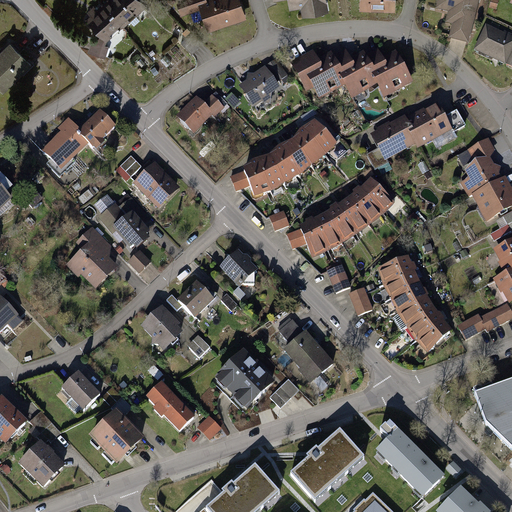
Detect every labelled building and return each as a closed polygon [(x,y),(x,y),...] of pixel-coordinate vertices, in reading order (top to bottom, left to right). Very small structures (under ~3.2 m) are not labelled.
[(110,0),(105,5),(125,26),(148,5),(143,0),(110,0)] [(180,0),(185,12),(205,6),(203,1),(204,0),(180,0)] [(243,0),(204,0),(203,1),(205,6),(211,27),(248,15),(243,0)] [(293,0),(295,5),(305,4),(306,12),(328,9),(327,0),(293,0)] [(483,0),(440,0),(439,9),(451,12),(449,23),(456,25),(453,35),(473,40),(483,0)] [(125,26),(105,5),(101,9),(97,5),(90,11),(94,16),(91,19),(106,35),(111,40),(125,26)] [(511,34),(488,25),(478,50),(511,63),(511,34)] [(111,40),(106,35),(102,41),(95,40),(92,50),(110,56),(113,44),(110,42),(111,40)] [(32,60),(13,41),(0,53),(0,83),(4,87),(32,60)] [(385,66),(383,61),(378,52),(366,58),(373,72),(385,66)] [(353,68),(350,61),(346,53),(334,59),(341,74),(353,68)] [(353,68),(341,74),(346,84),(353,97),(379,84),(373,72),(366,58),(364,54),(350,61),(353,68)] [(385,66),(373,72),(379,84),(385,96),(411,83),(397,54),(383,61),(385,66)] [(321,69),(318,63),(313,55),(294,64),(301,79),(309,75),(321,69)] [(321,69),(309,75),(320,97),(346,84),(341,74),(334,59),(332,56),(318,63),(321,69)] [(249,81),(241,86),(256,108),(264,103),(271,104),(274,97),(284,91),(270,69),(260,75),(250,74),(249,81)] [(206,106),(214,115),(217,117),(225,109),(214,97),(206,106)] [(214,115),(206,106),(197,98),(178,117),(195,135),(214,115)] [(407,123),(417,143),(419,146),(437,137),(450,130),(445,119),(438,107),(407,123)] [(81,134),(90,144),(97,152),(109,141),(107,139),(119,127),(104,112),(81,134)] [(458,113),(445,119),(450,130),(452,133),(465,126),(458,113)] [(381,148),(387,159),(417,143),(407,123),(404,119),(374,135),(381,148)] [(276,158),(246,172),(252,187),(255,198),(287,184),(313,166),(337,145),(319,122),(297,136),(299,140),(274,154),(276,158)] [(55,143),(72,161),(90,144),(81,134),(73,126),(55,143)] [(455,139),(452,133),(450,130),(437,137),(442,145),(455,139)] [(459,156),(466,168),(490,155),(496,152),(489,140),(459,156)] [(72,161),(55,143),(44,153),(51,161),(48,164),(60,177),(74,163),(72,161)] [(387,159),(381,148),(368,155),(376,169),(389,162),(387,159)] [(131,155),(120,167),(132,178),(143,166),(131,155)] [(502,178),(490,155),(466,168),(472,179),(462,184),(468,196),(473,194),(502,178)] [(182,187),(157,164),(138,183),(162,206),(182,187)] [(246,172),(232,177),(238,193),(252,187),(246,172)] [(511,186),(507,176),(502,178),(473,194),(487,221),(511,207),(511,186)] [(0,215),(18,198),(0,180),(0,215)] [(322,221),(303,230),(309,245),(314,256),(347,241),(374,223),(395,204),(376,183),(349,204),(322,221)] [(128,196),(101,219),(117,237),(123,232),(140,253),(156,239),(151,234),(157,229),(128,196)] [(287,211),(273,216),(278,231),(292,226),(287,211)] [(497,247),(511,240),(511,213),(497,220),(502,230),(492,235),(497,247)] [(89,249),(73,264),(84,275),(87,272),(102,286),(123,266),(110,252),(114,248),(94,229),(81,241),(89,249)] [(303,230),(289,235),(295,250),(309,245),(303,230)] [(506,277),(511,274),(511,244),(495,253),(506,277)] [(261,269),(241,249),(223,267),(243,287),(261,269)] [(139,252),(129,262),(141,274),(151,264),(139,252)] [(409,260),(381,269),(389,286),(402,316),(420,340),(432,354),(453,336),(438,318),(423,293),(409,260)] [(345,265),(328,271),(337,295),(353,289),(345,265)] [(511,274),(506,277),(497,282),(509,305),(511,303),(511,274)] [(215,301),(198,283),(179,301),(183,305),(197,319),(215,301)] [(367,289),(352,295),(360,317),(376,312),(367,289)] [(172,294),(167,300),(178,311),(183,305),(179,301),(172,294)] [(222,301),(232,312),(238,306),(228,295),(222,301)] [(1,297),(0,297),(0,334),(19,316),(1,297)] [(479,316),(459,328),(466,340),(486,330),(488,333),(511,319),(511,315),(506,305),(481,319),(479,316)] [(143,326),(153,336),(154,345),(163,346),(166,350),(183,333),(177,328),(180,325),(163,307),(143,326)] [(247,322),(235,312),(208,339),(220,350),(247,322)] [(305,333),(294,321),(281,333),(291,345),(305,333)] [(194,330),(187,339),(192,343),(199,334),(194,330)] [(337,361),(308,330),(305,333),(291,345),(287,349),(304,369),(301,371),(312,383),(337,361)] [(213,348),(201,336),(191,346),(202,359),(213,348)] [(276,383),(244,351),(219,376),(251,408),(276,383)] [(101,395),(79,373),(64,388),(85,410),(101,395)] [(302,390),(291,378),(272,397),(284,408),(302,390)] [(196,416),(162,383),(147,398),(181,432),(196,416)] [(511,383),(475,396),(485,426),(511,452),(511,383)] [(113,407),(123,397),(114,388),(104,398),(113,407)] [(123,397),(113,407),(117,411),(123,417),(133,407),(123,397)] [(0,437),(7,445),(29,422),(5,398),(0,403),(0,437)] [(38,437),(43,432),(54,423),(43,411),(32,421),(37,426),(31,431),(38,437)] [(123,417),(117,411),(93,436),(120,463),(145,439),(123,417)] [(225,430),(212,418),(200,429),(213,442),(225,430)] [(62,432),(54,423),(43,432),(52,442),(62,432)] [(398,427),(376,449),(424,496),(446,474),(398,427)] [(289,477),(315,506),(369,459),(342,429),(289,477)] [(67,467),(43,442),(23,462),(46,487),(67,467)] [(263,511),(283,495),(257,467),(206,511),(263,511)] [(490,511),(462,484),(436,509),(439,511),(490,511)] [(366,511),(384,511),(376,503),(366,511)]
